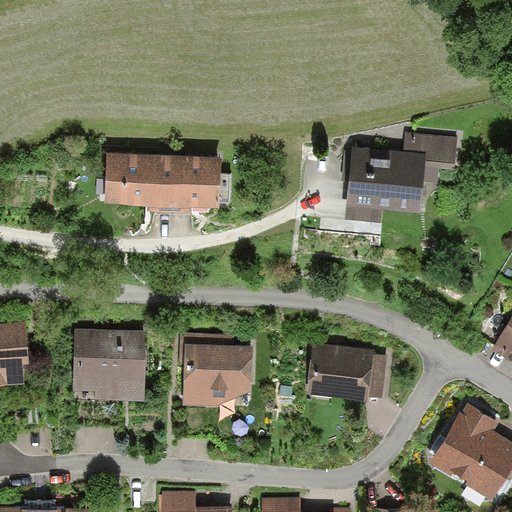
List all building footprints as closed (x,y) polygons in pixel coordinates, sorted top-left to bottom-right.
[(399,143),(347,138),(339,209),(378,213),(379,199),(417,203),(421,163),(448,166),(451,135),(400,130),(399,143)] [(219,148),(105,145),(103,194),(146,195),(145,204),(158,204),(186,205),(192,206),(192,196),(218,196),(219,148)] [(490,342),(511,355),(511,304),(490,342)] [(22,317),(0,319),(0,376),(28,373),(22,317)] [(91,397),(146,397),(146,325),(73,325),(73,386),(91,386),(91,397)] [(209,401),(251,383),(251,340),(179,339),(183,399),(209,401)] [(308,389),(382,394),(385,346),(311,341),(308,389)] [(429,459),(489,494),(503,470),(511,474),(511,439),(490,427),(497,415),(465,397),(429,459)] [(192,489),(163,490),(163,511),(234,511),(234,500),(192,501),(192,489)] [(350,511),(350,504),(300,506),(299,489),(258,490),(258,511),(350,511)] [(88,511),(88,500),(0,499),(0,511),(88,511)] [(374,511),(410,511),(411,500),(375,500),(374,511)]
